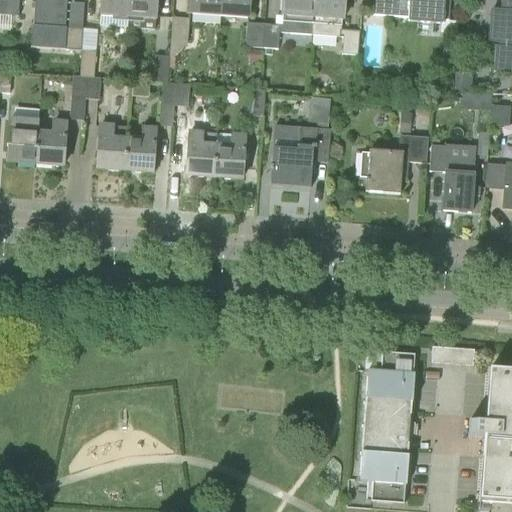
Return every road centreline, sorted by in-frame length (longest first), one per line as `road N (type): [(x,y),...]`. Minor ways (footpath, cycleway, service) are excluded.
road 1 (tertiary): [(511,272),(0,235)]
road 2 (tertiary): [(0,269),(511,304)]
